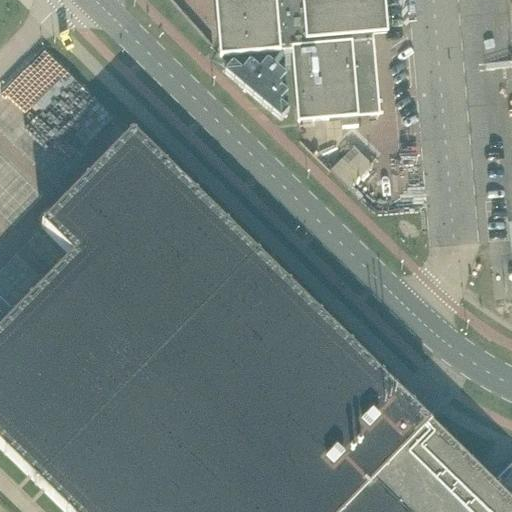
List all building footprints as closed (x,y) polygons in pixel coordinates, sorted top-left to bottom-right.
[(368,0),(215,0),(221,58),(292,52),(299,124),(341,120),(342,130),(358,129),(357,119),(379,117),(368,0)] [(232,66),(224,75),(281,123),(289,113),(279,105),(287,96),(278,88),(286,79),(267,63),(259,72),(250,64),(242,74),(232,66)] [(511,511),(511,506),(510,505),(504,511),(493,501),(493,485),(493,484),(476,485),(466,475),(473,468),(429,426),(412,409),(395,393),(390,387),(388,386),(264,265),(251,252),(132,137),(132,136),(42,229),(73,259),(0,333),(0,449),(64,511),(511,511)] [(331,173),(349,191),(372,168),(354,150),(331,173)] [(493,501),(504,511),(510,505),(511,503),(511,496),(496,482),(496,481),(477,463),(473,468),(466,475),(476,485),(493,484),(493,485),(493,501)]
